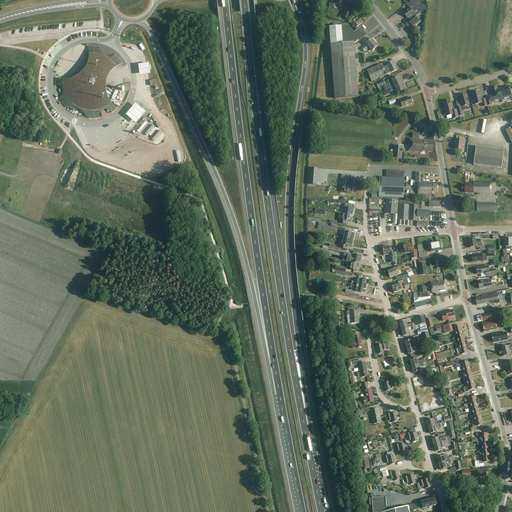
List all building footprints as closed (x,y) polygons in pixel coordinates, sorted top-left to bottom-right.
[(408,18),(410,21),(408,23),(413,29),(421,22),(417,16),(422,12),(423,13),(426,13),(426,3),(424,0),(409,0),(411,2),(407,5),(410,8),(404,13),(408,19),(408,18)] [(349,20),(355,7),(349,4),(342,17),(349,20)] [(359,16),(351,23),(353,26),(352,26),(355,29),(364,22),(359,16)] [(363,38),(367,35),(361,28),(355,33),(349,25),(330,27),(331,45),(336,98),(359,96),(355,46),(355,44),(363,38)] [(372,51),(378,46),(375,43),(376,42),(373,38),(372,39),(366,43),(367,44),(361,49),(364,52),(370,48),(372,51)] [(60,97),(59,98),(61,103),(65,108),(68,107),(72,107),(75,108),(78,109),(80,110),(81,111),(83,113),(85,116),(87,118),(93,119),(99,118),(98,117),(98,116),(99,114),(99,113),(100,112),(101,111),(102,110),(103,110),(104,110),(106,109),(107,110),(108,110),(109,110),(110,111),(111,112),(111,113),(117,108),(114,106),(111,103),(108,100),(106,96),(105,92),(105,88),(105,84),(106,80),(107,76),(109,73),(112,69),(115,67),(119,65),(123,64),(119,58),(115,54),(113,55),(112,56),(110,56),(109,56),(107,56),(105,56),(104,55),(102,54),(101,53),(100,51),(100,50),(99,48),(99,47),(93,46),(87,46),(88,50),(89,54),(88,58),(88,62),(86,66),(84,69),(81,72),(78,75),(74,77),(71,79),(67,79),(62,79),(58,79),(55,78),(55,85),(56,85),(57,85),(58,86),(59,86),(60,87),(61,88),(62,89),(62,90),(62,92),(62,93),(62,94),(62,95),(61,96),(60,97)] [(149,69),(148,65),(148,62),(146,62),(141,63),(137,64),(139,74),(142,74),(148,73),(149,73),(149,72),(149,69)] [(372,82),(398,70),(394,63),(383,68),(382,64),(367,71),(372,82)] [(395,86),(403,83),(400,76),(399,77),(393,79),(392,78),(387,80),(389,84),(388,84),(390,88),(395,86)] [(386,85),(383,80),(377,84),(379,88),(386,85)] [(406,89),(403,83),(395,86),(390,88),(391,92),(396,89),(398,93),(405,90),(404,90),(406,89)] [(511,96),(509,86),(497,89),(497,87),(491,89),(493,96),(486,97),(488,105),(492,104),(491,103),(495,102),(495,101),(500,99),(501,100),(504,99),(504,98),(511,96)] [(487,106),(485,99),(482,100),(480,91),(472,93),(475,105),(482,103),(483,107),(487,106)] [(465,107),(469,105),(467,95),(460,97),(462,107),(458,108),(460,116),(463,115),(462,112),(466,110),(465,107)] [(402,107),(413,103),(411,97),(400,101),(402,107)] [(458,118),(456,110),(453,111),(451,101),(443,103),(445,109),(444,110),(446,117),(452,115),(453,119),(458,118)] [(134,103),(125,114),(129,118),(135,123),(145,111),(139,106),(134,103)] [(409,139),(408,151),(421,152),(421,150),(431,151),(432,148),(432,145),(432,143),(422,142),(421,142),(418,142),(419,135),(413,134),(412,139),(409,139)] [(465,144),(465,140),(456,139),(455,149),(462,150),(463,144),(465,144)] [(394,146),(394,158),(402,158),(403,146),(394,146)] [(502,169),(504,150),(476,146),(474,165),(502,169)] [(379,178),(379,198),(404,199),(404,178),(403,178),(404,171),(387,170),(386,178),(379,178)] [(317,185),(318,173),(309,172),(308,184),(317,185)] [(352,194),(354,180),(348,179),(349,175),(342,175),(341,178),(344,179),(343,185),(344,185),(343,193),(352,194)] [(464,192),(465,192),(465,193),(477,193),(477,194),(491,195),(491,183),(473,182),(473,184),(465,184),(465,190),(464,190),(464,192)] [(429,183),(418,183),(418,194),(431,194),(432,194),(436,194),(436,192),(438,192),(438,184),(429,184),(429,183)] [(429,225),(430,211),(422,211),(423,203),(398,201),(386,200),(385,214),(398,215),(397,220),(398,220),(397,225),(410,226),(411,221),(417,221),(417,227),(427,227),(427,228),(427,227),(428,226),(429,226),(429,225)] [(343,214),(353,215),(354,209),(351,208),(352,205),(351,205),(352,204),(347,203),(347,205),(345,204),(345,207),(344,207),(343,213),(343,214)] [(347,225),(348,221),(352,222),(353,215),(343,214),(343,213),(340,213),(339,215),(343,216),(342,220),(340,219),(339,224),(347,225)] [(345,232),(344,236),(341,235),(341,237),(353,240),(354,234),(345,232)] [(353,240),(341,237),(340,240),(343,240),(342,245),(352,246),(353,240)] [(504,257),(505,262),(505,264),(509,263),(506,250),(511,250),(511,247),(511,246),(511,241),(511,238),(505,239),(505,247),(506,247),(506,249),(503,250),(504,257)] [(468,240),(470,248),(476,247),(476,248),(482,247),(482,243),(481,243),(480,240),(475,240),(475,239),(468,240)] [(440,244),(440,241),(429,243),(430,252),(441,250),(441,246),(442,246),(441,244),(440,244)] [(411,258),(412,261),(417,259),(417,258),(417,257),(416,250),(413,250),(412,244),(403,245),(404,248),(401,249),(401,254),(410,253),(411,258)] [(397,262),(396,252),(391,252),(391,247),(383,248),(384,255),(389,255),(390,262),(397,262)] [(346,262),(352,263),(361,265),(362,256),(353,254),(348,253),(348,255),(346,262)] [(487,261),(487,257),(486,254),(482,254),(471,256),(472,262),(483,261),(483,262),(487,261)] [(430,266),(432,265),(436,264),(436,266),(437,266),(437,269),(444,268),(444,265),(443,259),(435,260),(435,261),(431,262),(430,262),(430,266)] [(359,271),(361,265),(352,263),(346,262),(346,266),(349,267),(349,269),(350,269),(359,271)] [(486,273),(486,277),(496,275),(495,269),(489,270),(488,266),(476,268),(477,274),(486,273)] [(388,271),(390,278),(398,275),(396,271),(400,270),(399,267),(392,269),(392,270),(391,270),(391,268),(388,269),(389,271),(388,271)] [(357,285),(366,287),(368,280),(358,278),(357,282),(352,281),(351,284),(357,285)] [(402,291),(402,290),(410,288),(407,279),(398,282),(399,285),(392,286),(394,293),(402,291)] [(483,282),(478,282),(479,289),(488,288),(488,287),(492,286),(491,280),(482,281),(483,282)] [(445,281),(431,283),(432,293),(446,291),(445,281)] [(365,293),(366,287),(357,285),(355,291),(365,293)] [(510,290),(500,292),(501,297),(510,296),(511,304),(511,293),(511,294),(510,290)] [(482,296),(482,297),(476,299),(477,306),(493,303),(493,304),(501,302),(499,293),(482,296)] [(359,315),(359,310),(349,311),(349,316),(350,316),(351,324),(359,323),(358,315),(359,315)] [(446,312),(446,313),(441,314),(443,321),(448,320),(447,318),(454,316),(453,310),(446,312)] [(494,318),(493,313),(481,316),(482,321),(491,319),(491,318),(494,318)] [(424,316),(417,318),(419,325),(425,323),(424,316)] [(482,324),(484,332),(497,329),(495,321),(482,324)] [(401,330),(415,326),(415,323),(407,325),(406,322),(400,324),(401,330)] [(419,325),(420,330),(418,330),(419,335),(422,334),(428,332),(426,323),(419,325)] [(456,334),(462,332),(460,325),(454,327),(454,326),(453,326),(452,323),(443,326),(445,334),(455,331),(456,334)] [(416,329),(415,326),(401,330),(403,336),(410,334),(409,331),(416,329)] [(346,338),(356,336),(355,328),(345,330),(346,338)] [(431,341),(428,332),(422,334),(424,340),(412,343),(411,340),(405,342),(407,348),(422,344),(428,342),(431,341)] [(464,339),(462,332),(456,334),(457,337),(453,338),(454,342),(456,341),(458,341),(464,339)] [(507,333),(492,335),(493,343),(508,340),(507,333)] [(362,347),(360,336),(354,337),(354,340),(352,341),(352,342),(351,343),(352,349),(362,347)] [(458,341),(456,341),(457,344),(459,344),(460,348),(466,346),(464,339),(458,341)] [(382,344),(376,345),(378,354),(384,353),(383,350),(386,350),(385,342),(381,343),(382,344)] [(422,346),(422,344),(407,348),(408,355),(414,353),(415,355),(418,354),(417,348),(421,347),(422,346)] [(501,348),(502,352),(511,349),(511,344),(509,345),(509,346),(501,348)] [(467,353),(466,346),(460,348),(461,352),(457,353),(458,357),(462,355),(462,354),(467,353)] [(412,367),(426,363),(425,360),(417,362),(416,359),(419,358),(418,355),(415,355),(416,359),(410,360),(412,367)] [(358,364),(360,373),(358,373),(358,374),(358,376),(359,377),(361,376),(361,378),(368,376),(365,363),(362,363),(361,360),(353,362),(354,365),(358,364)] [(463,370),(469,368),(467,361),(462,363),(461,362),(455,364),(456,367),(462,365),(463,370)] [(426,363),(412,367),(414,373),(420,371),(419,368),(426,365),(426,363)] [(386,391),(391,390),(391,388),(394,388),(393,380),(389,381),(384,383),(386,391)] [(475,389),(473,382),(467,383),(469,388),(464,389),(465,393),(470,391),(469,390),(475,389)] [(365,404),(374,402),(371,389),(369,389),(368,383),(362,384),(363,391),(364,391),(365,397),(364,397),(365,404)] [(470,401),(471,406),(477,404),(475,397),(469,399),(469,398),(464,399),(465,402),(470,401)] [(471,406),(472,409),(470,409),(471,413),(479,411),(477,404),(471,406)] [(381,422),(378,409),(370,410),(373,424),(381,422)] [(474,416),(475,419),(480,418),(479,411),(471,413),(472,416),(474,416)] [(387,414),(389,421),(392,420),(393,422),(398,421),(396,412),(390,414),(390,413),(387,414)] [(482,425),(480,418),(475,419),(476,424),(472,426),(473,428),(477,427),(477,426),(482,425)] [(445,423),(442,424),(443,427),(447,427),(448,431),(454,430),(452,421),(445,423)] [(430,434),(437,432),(436,428),(443,426),(442,424),(429,427),(430,434)] [(412,440),(413,442),(418,441),(416,432),(410,434),(410,433),(407,434),(409,441),(412,440)] [(448,442),(447,438),(439,440),(439,438),(432,439),(434,446),(448,442)] [(448,442),(434,446),(436,452),(442,450),(442,448),(449,446),(451,445),(452,451),(457,449),(455,440),(448,442)] [(395,445),(397,452),(401,451),(401,454),(407,452),(405,444),(399,445),(399,444),(395,445)] [(387,453),(387,455),(384,456),(386,463),(389,462),(390,465),(396,463),(393,455),(392,452),(387,453)] [(475,467),(478,466),(485,466),(484,462),(490,462),(489,455),(483,455),(484,460),(475,461),(475,467)] [(447,469),(446,465),(453,463),(452,460),(439,464),(441,470),(447,469)] [(392,471),(389,472),(389,475),(391,479),(394,479),(395,481),(400,480),(398,471),(392,473),(392,471)] [(409,482),(410,485),(416,483),(413,475),(408,476),(404,477),(405,483),(409,482)] [(423,480),(419,481),(421,487),(425,486),(426,488),(431,487),(429,479),(423,480)] [(410,511),(418,509),(416,503),(394,509),(393,506),(388,507),(386,506),(386,497),(375,497),(372,498),(373,502),(373,511),(410,511)] [(435,498),(426,500),(421,502),(423,509),(437,505),(435,498)]
